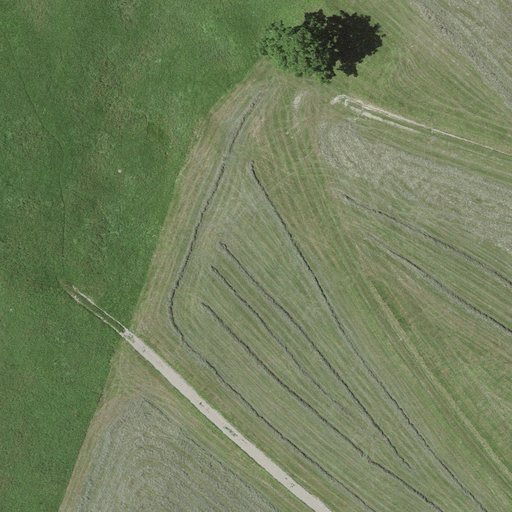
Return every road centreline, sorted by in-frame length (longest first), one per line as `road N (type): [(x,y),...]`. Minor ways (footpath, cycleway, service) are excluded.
road 1 (track): [(511,484),(461,427),(374,300),(293,114),(298,99),(333,93),(375,118),(511,158)]
road 2 (track): [(322,511),(72,289)]
